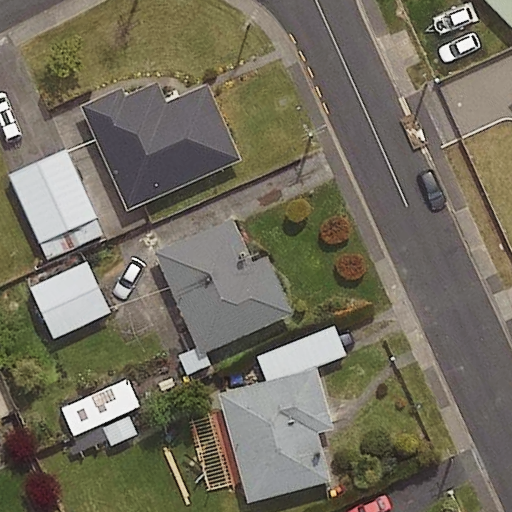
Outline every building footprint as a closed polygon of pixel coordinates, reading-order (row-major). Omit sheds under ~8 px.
[(511,28),(511,0),(481,0),(511,30),(511,28)] [(243,156),(209,79),(167,98),(158,78),(128,91),(124,83),(82,102),(129,206),(243,156)] [(47,254),(102,230),(64,146),(10,170),(47,254)] [(252,259),(232,215),(158,247),(202,349),(294,309),(269,252),(252,259)] [(109,307),(85,257),(31,283),(55,333),(109,307)] [(334,425),(318,364),(221,390),(250,499),(332,477),(319,429),(334,425)] [(86,425),(127,407),(139,402),(128,376),(62,405),(73,431),(86,425)] [(127,407),(86,425),(92,437),(104,431),(110,444),(138,432),(127,407)]
